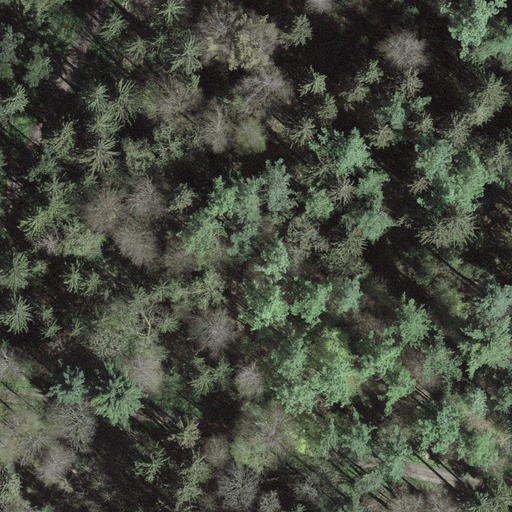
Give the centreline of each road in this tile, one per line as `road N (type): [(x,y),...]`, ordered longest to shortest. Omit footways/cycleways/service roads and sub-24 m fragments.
road 1 (track): [(511,487),(111,396),(0,388)]
road 2 (track): [(0,209),(96,0)]
